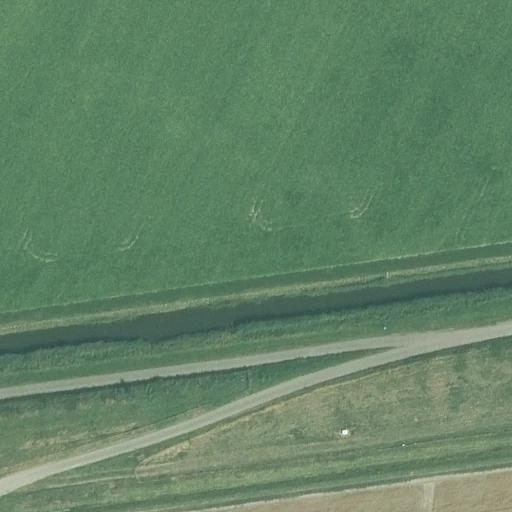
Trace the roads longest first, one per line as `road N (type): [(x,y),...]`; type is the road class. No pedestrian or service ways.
road 1 (track): [(511,424),(303,457),(0,486)]
road 2 (unclassified): [(0,490),(423,345)]
road 3 (unclassified): [(423,345),(358,346),(0,391)]
